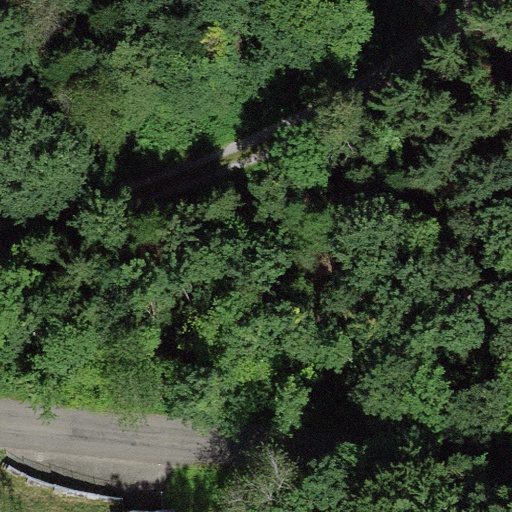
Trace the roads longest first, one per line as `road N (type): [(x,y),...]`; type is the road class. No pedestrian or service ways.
road 1 (track): [(0,241),(234,165),(425,54),(483,0)]
road 2 (unclassified): [(0,434),(511,483)]
